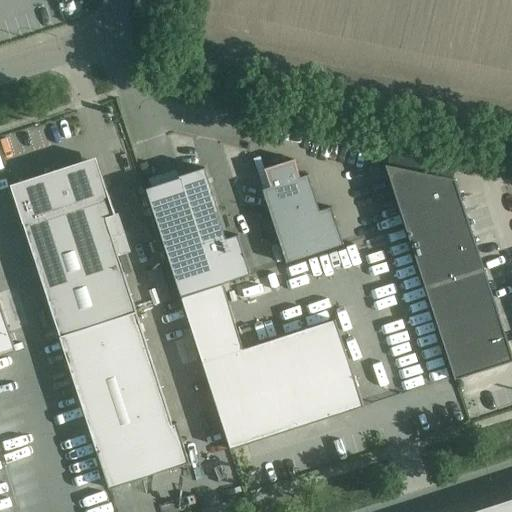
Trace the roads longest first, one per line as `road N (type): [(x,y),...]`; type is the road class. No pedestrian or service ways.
road 1 (unclassified): [(249,137),(140,117),(105,38)]
road 2 (unclassified): [(511,474),(395,511)]
